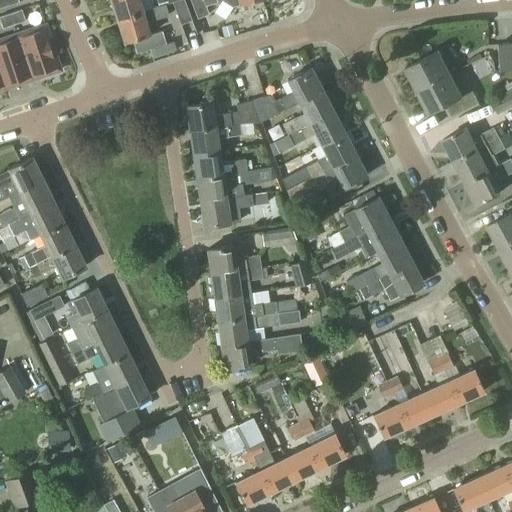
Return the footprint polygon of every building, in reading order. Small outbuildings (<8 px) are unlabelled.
[(142,12),(138,0),(110,0),(116,20),(142,12)] [(191,20),(183,0),(179,0),(171,3),(180,25),(191,20)] [(189,0),(196,19),(209,14),(206,5),(216,2),(215,0),(221,0),(222,1),(231,6),(255,0),(189,0)] [(116,20),(123,43),(132,41),(135,53),(149,50),(165,45),(161,32),(149,36),(145,24),(167,17),(164,6),(158,7),(142,12),(116,20)] [(21,9),(9,13),(13,25),(25,21),(21,9)] [(12,25),(8,14),(0,16),(0,28),(0,29),(12,25)] [(231,28),(230,25),(220,27),(221,30),(223,37),(232,34),(231,28)] [(16,35),(32,80),(60,71),(45,26),(16,35)] [(16,35),(0,40),(0,79),(3,90),(32,80),(16,35)] [(165,45),(149,50),(151,59),(176,51),(173,42),(165,45)] [(511,45),(498,46),(500,73),(511,71),(511,45)] [(404,68),(417,92),(449,74),(437,51),(404,68)] [(258,81),(281,73),(274,53),(251,61),(258,81)] [(250,100),(258,122),(258,123),(298,102),(299,103),(321,91),(310,69),(287,81),(292,91),(271,102),(267,95),(250,100)] [(449,74),(417,92),(428,115),(445,106),(451,117),(477,104),(471,92),(461,97),(449,74)] [(321,91),(299,103),(309,124),(332,112),(321,91)] [(511,92),(493,102),(499,113),(511,106),(511,92)] [(258,122),(250,100),(235,105),(236,112),(213,115),(211,104),(185,107),(188,132),(239,124),(246,124),(258,122)] [(309,124),(300,129),(287,136),(292,145),(314,134),(321,145),(344,133),(332,112),(309,124)] [(281,124),(287,136),(300,129),(294,117),(281,124)] [(240,135),(239,124),(188,132),(192,155),(218,151),(216,139),(240,135)] [(443,141),(454,162),(500,139),(494,127),(472,138),(466,128),(443,141)] [(344,133),(321,145),(326,155),(303,167),(304,168),(300,170),(304,179),(309,177),(309,178),(355,154),(344,133)] [(454,162),(465,184),(489,171),(497,167),(500,165),(494,154),(511,144),(511,140),(508,134),(500,139),(454,162)] [(220,162),(218,151),(192,155),(195,178),(246,171),(244,159),(220,162)] [(355,154),(309,178),(314,188),(337,177),(343,188),(366,176),(355,154)] [(0,200),(6,197),(42,179),(31,158),(7,170),(8,171),(0,175),(0,200)] [(511,172),(511,160),(511,159),(500,165),(497,167),(503,178),(511,172)] [(195,178),(199,203),(240,197),(239,184),(247,183),(256,182),(255,170),(246,171),(195,178)] [(500,193),(489,171),(465,184),(476,205),(500,193)] [(281,179),(286,190),(298,184),(292,173),(281,179)] [(314,188),(309,178),(303,181),(298,184),(303,194),(309,191),(314,188)] [(42,179),(6,197),(12,209),(0,214),(0,227),(7,224),(53,201),(42,179)] [(265,194),(250,196),(251,205),(266,203),(265,194)] [(240,197),(199,203),(202,227),(240,221),(238,209),(252,207),(251,205),(250,196),(240,197)] [(337,232),(343,243),(389,219),(377,198),(354,210),(359,220),(337,232)] [(34,223),(39,235),(63,223),(53,201),(7,224),(12,234),(34,223)] [(487,227),(499,249),(511,241),(511,215),(511,214),(487,227)] [(400,240),(389,219),(343,243),(348,253),(361,246),(370,241),(376,252),(400,240)] [(300,226),(307,243),(317,238),(310,221),(300,226)] [(19,258),(24,269),(74,244),(63,223),(39,235),(45,245),(19,258)] [(290,230),(276,232),(278,245),(283,244),(295,243),(290,230)] [(400,240),(376,252),(382,263),(359,274),(365,285),(411,261),(400,240)] [(511,241),(499,249),(510,270),(511,268),(511,241)] [(74,244),(24,269),(22,271),(27,281),(33,277),(55,267),(61,278),(85,267),(74,244)] [(206,251),(209,274),(260,267),(258,255),(245,257),(244,256),(234,258),(232,247),(206,251)] [(305,261),(291,265),(295,279),(309,275),(305,261)] [(411,261),(365,285),(371,295),(393,284),(398,295),(422,283),(411,261)] [(209,274),(213,298),(239,294),(250,293),(248,281),(267,278),(265,266),(260,267),(209,274)] [(319,282),(331,276),(327,270),(317,276),(319,282)] [(20,294),(26,306),(47,296),(41,283),(20,294)] [(65,317),(70,327),(105,309),(95,288),(71,299),(77,311),(65,317)] [(216,322),(297,310),(296,299),(252,306),(250,293),(239,294),(213,298),(216,322)] [(444,293),(435,297),(448,323),(456,318),(444,293)] [(28,310),(34,321),(64,306),(58,295),(28,310)] [(333,316),(340,333),(363,323),(356,306),(333,316)] [(105,309),(70,327),(75,338),(65,343),(71,354),(116,331),(105,309)] [(297,310),(216,322),(220,346),(246,342),(244,330),(299,322),(297,310)] [(98,354),(103,364),(127,352),(116,331),(71,354),(76,364),(98,354)] [(246,342),(220,346),(223,370),(250,366),(248,354),(271,351),(271,350),(275,350),(276,355),(301,351),(299,334),(246,342)] [(41,349),(49,365),(59,360),(51,344),(41,349)] [(127,352),(103,364),(92,370),(97,382),(102,392),(137,374),(127,352)] [(436,360),(456,403),(482,391),(472,370),(457,377),(447,355),(436,360)] [(303,364),(312,385),(327,379),(317,358),(303,364)] [(60,359),(59,360),(49,365),(54,376),(65,370),(60,359)] [(431,415),(456,403),(436,360),(427,364),(437,386),(421,393),(431,415)] [(0,406),(22,393),(7,368),(0,371),(0,406)] [(137,374),(102,392),(91,397),(104,423),(129,411),(127,407),(148,396),(137,374)] [(256,392),(279,382),(275,374),(252,384),(256,392)] [(396,376),(386,380),(392,394),(402,390),(396,376)] [(392,394),(386,380),(376,384),(383,398),(392,394)] [(86,400),(91,397),(102,392),(97,382),(84,388),(82,393),(86,400)] [(234,398),(248,395),(246,382),(232,384),(234,398)] [(431,415),(421,393),(407,400),(397,404),(407,426),(431,415)] [(70,415),(86,410),(82,398),(66,403),(70,415)] [(382,437),(407,426),(397,404),(372,416),(382,437)] [(144,430),(144,431),(151,446),(180,431),(173,417),(172,416),(171,416),(144,430)] [(247,449),(263,441),(252,418),(236,426),(247,449)] [(297,425),(303,436),(313,431),(307,420),(297,425)] [(303,436),(297,425),(287,430),(293,441),(303,436)] [(246,449),(247,449),(236,426),(219,434),(231,457),(237,454),(239,453),(246,449)] [(309,446),(319,467),(346,454),(336,432),(309,446)] [(47,435),(48,453),(69,452),(68,434),(47,435)] [(268,492),(294,480),(283,458),(278,448),(269,452),(263,441),(247,449),(254,461),(258,471),(268,492)] [(283,458),(294,480),(319,467),(309,446),(283,458)] [(254,461),(247,449),(246,449),(239,453),(245,466),(254,461)] [(93,451),(84,456),(90,469),(100,464),(93,451)] [(511,461),(502,465),(511,487),(511,486),(511,461)] [(502,465),(476,477),(486,499),(501,492),(510,511),(511,511),(511,487),(502,465)] [(268,492),(258,471),(234,482),(244,504),(268,492)] [(29,472),(4,481),(13,507),(38,498),(29,472)] [(471,505),(486,499),(476,477),(452,488),(461,510),(471,505)] [(158,494),(165,506),(167,511),(218,511),(208,493),(198,499),(193,490),(174,500),(167,488),(158,494)] [(438,511),(432,497),(406,508),(407,511),(438,511)] [(118,511),(112,499),(101,505),(104,511),(118,511)]
